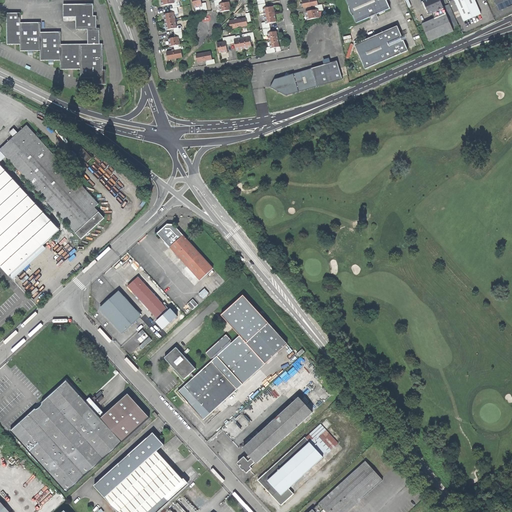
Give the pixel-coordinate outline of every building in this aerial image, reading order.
[(192,0),(194,8),(200,7),(202,6),(202,3),(200,0),(192,0)] [(355,25),(389,10),(385,0),(384,1),(383,0),(344,0),(348,8),(358,10),(352,17),(355,25)] [(428,43),(458,31),(448,6),(442,9),(438,0),(431,0),(423,4),(428,16),(431,15),(434,20),(421,26),(428,43)] [(463,23),(480,16),(473,0),(453,0),(463,23)] [(511,6),(511,0),(496,7),(498,13),(511,6)] [(229,2),(222,4),(219,4),(219,6),(221,12),(231,10),(230,6),(229,2)] [(93,85),(106,85),(106,71),(103,71),(103,45),(100,45),(99,29),(96,29),(96,17),(93,17),(93,5),(63,5),(63,22),(76,22),(76,30),(88,30),(88,45),(61,45),(61,33),(41,33),(41,23),(21,23),(21,14),(7,14),(7,45),(20,45),(20,51),(40,51),(40,61),(60,61),(61,70),(80,70),(81,79),(93,79),(93,85)] [(274,7),(266,8),(263,9),(263,10),(266,22),(266,24),(270,24),(277,22),(274,7)] [(318,12),(318,10),(316,10),(306,12),(307,20),(323,17),(322,11),(318,12)] [(177,28),(177,26),(174,15),(174,13),(171,13),(163,15),(167,30),(174,29),(177,28)] [(247,26),(247,22),(246,18),(229,21),(231,29),(247,26)] [(403,42),(402,43),(401,40),(400,39),(401,38),(397,28),(354,46),(364,71),(407,52),(403,42)] [(277,31),(271,32),(268,33),(268,35),(270,47),(271,49),(274,48),(280,47),(277,31)] [(174,46),(180,45),(179,39),(179,37),(175,37),(168,39),(170,47),(174,46)] [(234,40),(235,43),(236,51),(252,48),(251,40),(250,37),(248,38),(236,40),(234,40)] [(228,52),(226,45),(226,41),(223,42),(217,43),(219,53),(228,52)] [(183,57),(181,49),(175,50),(166,52),(168,60),(183,57)] [(206,61),(212,60),(211,52),(196,54),(197,62),(206,61)] [(343,79),(337,61),(289,75),(289,74),(287,73),(286,73),(284,77),(275,79),(271,87),(286,96),(343,79)] [(511,117),(494,136),(504,145),(511,136),(511,117)] [(99,223),(104,218),(95,208),(99,204),(82,185),(78,189),(57,166),(61,163),(27,125),(18,134),(13,129),(8,133),(13,138),(0,149),(0,150),(81,239),(87,234),(89,233),(97,225),(99,223)] [(87,163),(92,158),(77,142),(72,147),(87,163)] [(0,265),(9,276),(43,245),(60,229),(0,163),(0,265)] [(170,248),(183,236),(173,224),(168,224),(157,233),(163,240),(170,248)] [(183,236),(170,248),(200,281),(213,269),(183,236)] [(47,249),(43,245),(9,276),(13,280),(38,257),(47,249)] [(159,319),(168,310),(138,277),(128,286),(159,319)] [(110,300),(102,307),(125,332),(140,318),(117,293),(110,300)] [(101,305),(102,307),(110,300),(108,298),(105,301),(101,305)] [(193,310),(198,305),(193,299),(187,304),(193,310)] [(278,352),(288,343),(280,335),(280,332),(277,332),(269,323),(260,331),(257,331),(256,334),(247,343),(240,335),(232,343),(231,341),(232,340),(227,334),(206,352),(211,358),(213,357),(214,358),(204,368),(201,368),(201,370),(196,375),(193,377),(178,391),(191,406),(204,419),(236,390),(238,388),(265,364),(266,363),(275,355),(278,354),(278,352)] [(140,337),(138,339),(142,344),(149,337),(145,333),(140,337)] [(152,340),(149,337),(142,344),(139,346),(142,349),(152,340)] [(193,372),(196,369),(176,347),(164,358),(184,380),(190,374),(193,372)] [(122,442),(149,418),(128,395),(106,415),(101,419),(86,402),(67,381),(41,404),(42,405),(40,408),(37,410),(36,409),(11,432),(66,493),(122,442)] [(257,463),(313,412),(299,397),(244,448),(250,455),(249,455),(246,458),(244,457),(238,462),(238,464),(240,465),(241,464),(242,465),(241,465),(244,468),(247,472),(252,468),(251,466),(256,461),(257,463)] [(90,398),(86,402),(101,419),(106,415),(90,398)] [(321,424),(306,438),(323,457),(338,443),(321,424)] [(159,511),(169,503),(169,502),(187,486),(183,481),(164,460),(157,452),(164,446),(153,433),(94,487),(117,511),(159,511)] [(282,505),(303,485),(298,480),(323,457),(306,438),(305,437),(259,480),(270,492),(282,505)] [(327,511),(347,511),(383,480),(366,461),(309,511),(321,511),(325,509),(327,511)] [(0,511),(8,511),(0,502),(0,511)]
